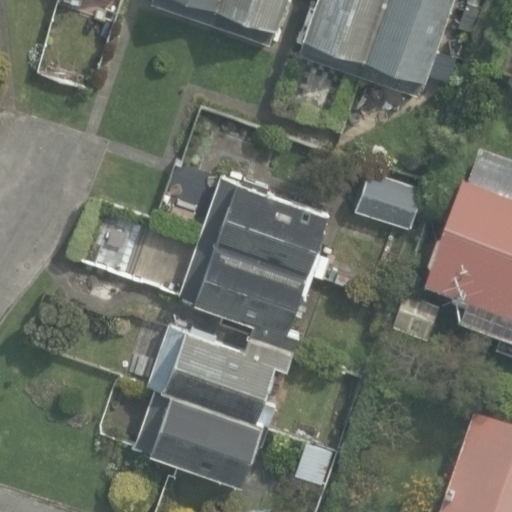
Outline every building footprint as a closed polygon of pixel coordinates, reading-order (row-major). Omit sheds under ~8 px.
[(319,0),(307,35),(426,77),(428,71),(432,73),(441,50),(436,48),(452,0),(205,0),(278,25),(280,20),(285,21),(292,0),(319,0)] [(511,167),(508,167),(497,199),(463,188),(426,299),(465,311),(458,331),(511,349),(511,167)] [(139,441),(245,478),(258,441),(264,443),(277,404),(264,399),(277,361),(290,365),(301,331),(289,327),(302,291),(308,293),(315,272),(324,275),(332,255),(317,250),(331,210),(225,173),(183,292),(258,318),(248,348),(173,322),(152,382),(158,385),(139,441)] [(391,212),(416,222),(428,192),(403,181),(391,212)] [(391,333),(431,348),(445,311),(404,296),(391,333)] [(511,511),(511,431),(473,419),(442,511),(511,511)] [(306,438),(292,475),(321,486),(335,449),(306,438)]
